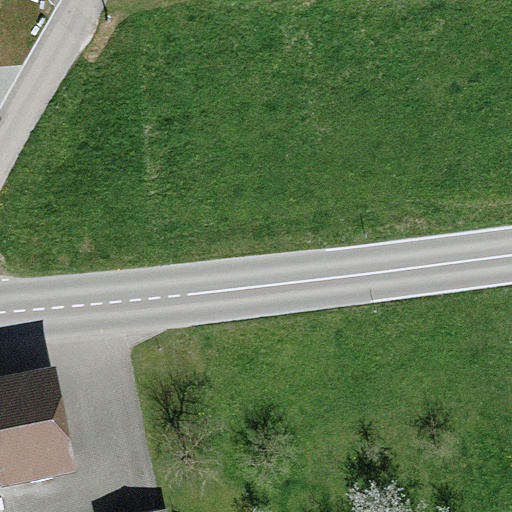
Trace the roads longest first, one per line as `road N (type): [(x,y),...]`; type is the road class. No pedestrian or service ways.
road 1 (secondary): [(0,311),(511,253)]
road 2 (residential): [(80,0),(0,146)]
